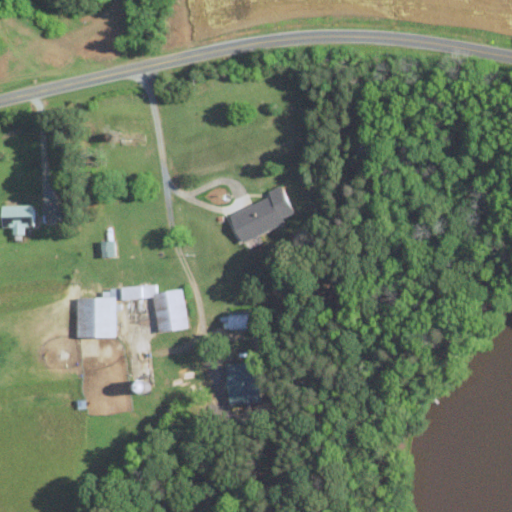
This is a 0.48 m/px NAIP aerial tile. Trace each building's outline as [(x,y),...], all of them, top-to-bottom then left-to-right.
[(227,215),(238,242),(283,222),(281,217),(292,212),(280,184),(265,191),(268,197),(227,215)] [(10,234),(22,233),(22,226),(33,225),(32,203),(0,204),(0,226),(10,226),(10,234)] [(114,336),(113,298),(153,297),(154,330),(184,329),(182,289),(155,290),(155,285),(100,287),(100,296),(73,297),(74,337),(114,336)] [(248,313),(227,313),(227,326),(248,327),(248,313)] [(228,405),(259,401),(252,360),(222,364),(228,405)]
